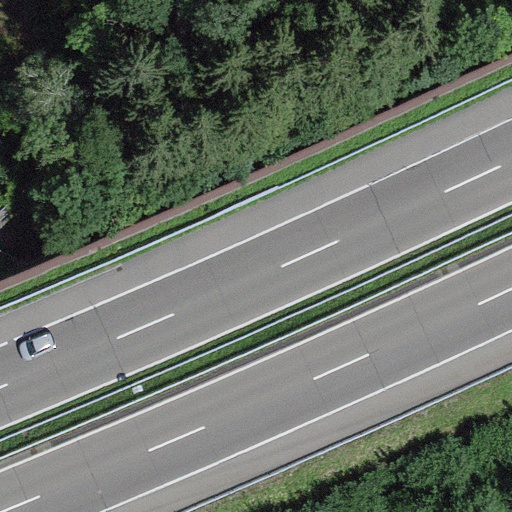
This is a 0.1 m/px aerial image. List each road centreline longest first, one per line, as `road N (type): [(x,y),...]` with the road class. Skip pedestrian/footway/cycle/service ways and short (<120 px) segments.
road 1 (motorway): [(511,161),(0,388)]
road 2 (motorway): [(10,511),(511,291)]
